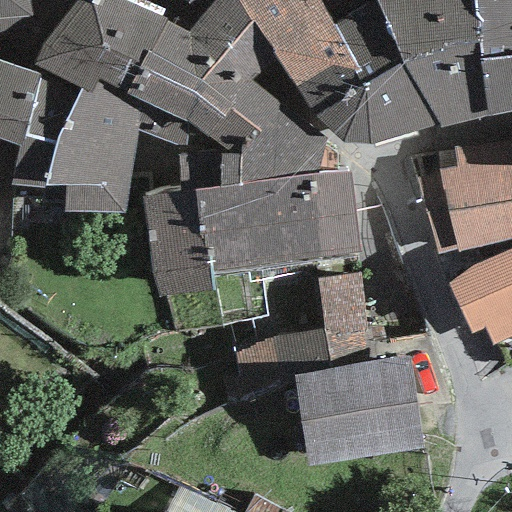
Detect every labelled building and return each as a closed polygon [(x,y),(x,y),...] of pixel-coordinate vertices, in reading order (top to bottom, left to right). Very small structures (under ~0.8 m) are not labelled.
[(0,0),(0,35),(30,35),(31,17),(27,0),(0,0)] [(167,20),(120,0),(76,0),(41,43),(32,65),(80,89),(90,95),(98,79),(125,94),(145,52),(149,53),(167,20)] [(189,34),(167,20),(149,53),(145,52),(125,94),(188,124),(209,139),(237,155),(280,105),(259,87),(251,83),(260,72),(278,63),(235,0),(215,0),(196,23),(189,34)] [(199,0),(179,0),(189,9),(199,0)] [(235,0),(278,63),(300,93),(357,69),(331,28),(374,3),(372,0),(235,0)] [(511,0),(372,0),(374,3),(396,56),(511,40),(511,0)] [(396,56),(374,3),(331,28),(357,69),(300,93),(315,118),(345,144),(373,145),(435,126),(400,64),(396,56)] [(511,40),(396,56),(400,64),(435,126),(511,111),(511,40)] [(0,141),(4,143),(9,145),(19,149),(24,135),(40,76),(21,68),(0,61),(0,141)] [(40,76),(24,135),(133,162),(137,136),(140,132),(168,144),(185,145),(188,124),(125,94),(98,79),(90,95),(80,89),(80,94),(77,95),(40,76)] [(325,138),(280,105),(237,155),(218,154),(178,155),(178,191),(197,187),(218,185),(320,175),(325,138)] [(124,214),(133,162),(24,135),(19,149),(8,187),(44,187),(63,185),(63,212),(124,214)] [(439,170),(414,183),(437,255),(456,248),(458,253),(511,237),(511,141),(453,148),(456,169),(439,170)] [(347,174),(320,175),(218,185),(197,187),(178,191),(144,192),(149,277),(156,300),(209,293),(207,276),(355,258),(347,174)] [(511,250),(470,268),(447,283),(471,330),(483,325),(492,347),(511,338),(511,250)] [(370,365),(356,273),(315,279),(323,332),(231,345),(237,385),(293,376),(370,365)] [(370,365),(293,376),(305,467),(421,452),(408,356),(370,365)]
